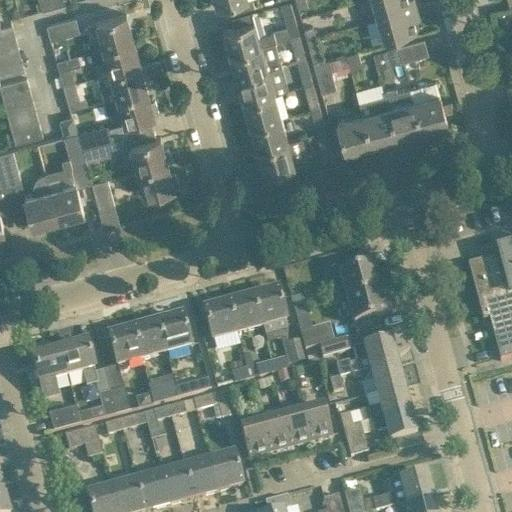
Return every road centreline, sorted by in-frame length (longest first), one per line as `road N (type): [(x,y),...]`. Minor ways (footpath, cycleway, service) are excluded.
road 1 (residential): [(239,250),(170,0)]
road 2 (residential): [(0,315),(239,250)]
road 3 (residential): [(465,439),(400,203)]
road 4 (residential): [(263,497),(465,439)]
road 5 (residential): [(239,250),(400,203)]
road 6 (residential): [(40,511),(0,356)]
